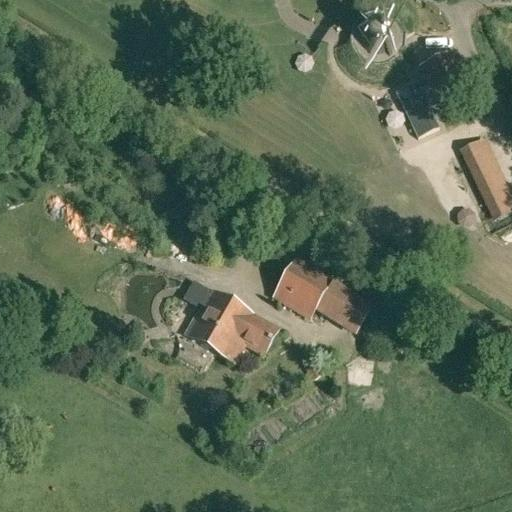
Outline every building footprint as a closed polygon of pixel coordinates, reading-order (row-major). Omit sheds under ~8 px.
[(364,37),(363,41),(364,44),(365,48),(368,52),(371,53),(374,55),(380,55),(384,54),(387,53),(390,50),(392,47),(393,44),(394,41),(393,35),(391,31),(388,28),(384,26),(379,25),(376,26),(373,26),(369,29),(366,32),(364,37)] [(417,85),(395,95),(418,142),(439,132),(429,110),(439,106),(440,107),(462,96),(443,57),(421,68),(431,88),(421,93),(417,85)] [(221,230),(206,231),(207,245),(222,245),(221,230)] [(273,299),(308,322),(313,314),(354,340),(370,314),(330,288),(331,286),(296,264),(273,299)] [(253,318),(211,294),(185,341),(228,364),(235,351),(247,349),(264,358),(278,333),(253,319),(253,318)] [(321,379),(313,364),(303,370),(312,386),(321,379)]
